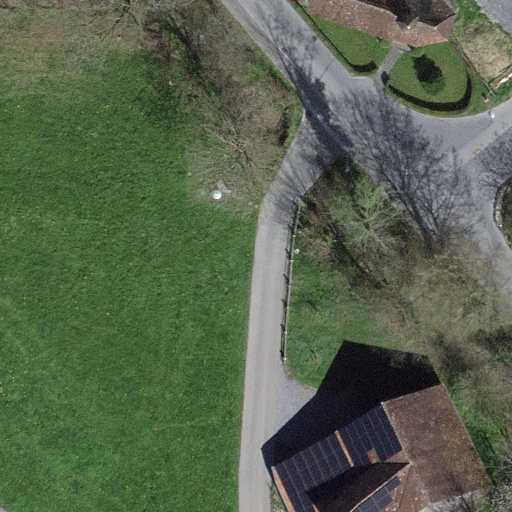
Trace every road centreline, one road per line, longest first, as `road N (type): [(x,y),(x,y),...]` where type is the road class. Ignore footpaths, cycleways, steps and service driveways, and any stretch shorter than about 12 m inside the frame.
road 1 (residential): [(270,0),(367,111),(407,137),(468,155)]
road 2 (residential): [(468,155),(458,224),(511,297)]
